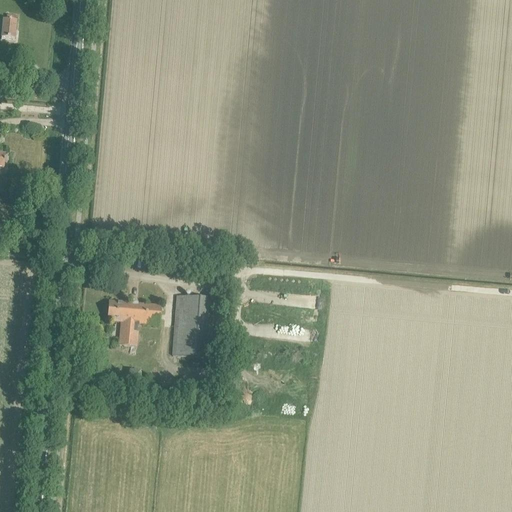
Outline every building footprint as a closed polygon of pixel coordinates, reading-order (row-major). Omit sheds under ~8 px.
[(15,23),(15,16),(6,16),(5,22),(2,22),(1,40),(14,41),(15,23)] [(60,71),(49,73),(52,86),(62,84),(60,71)] [(55,117),(39,118),(39,127),(55,127),(55,117)] [(177,296),(172,356),(217,360),(221,300),(177,296)] [(158,326),(160,306),(108,302),(106,322),(120,323),(118,346),(136,347),(138,325),(158,326)] [(242,324),(242,336),(270,337),(271,325),(242,324)] [(127,382),(139,384),(140,372),(128,370),(127,382)] [(182,381),(179,405),(210,408),(212,383),(182,381)]
